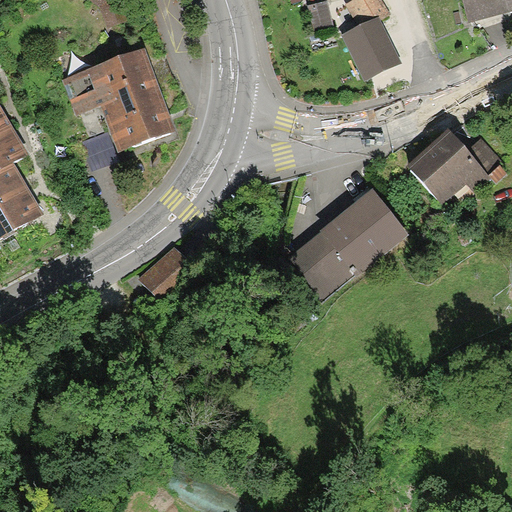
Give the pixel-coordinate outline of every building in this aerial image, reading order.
[(90,0),(101,7),(108,28),(132,19),(125,0),(90,0)] [(381,21),(394,15),(383,0),(353,0),(344,5),(355,28),(340,36),(365,85),(403,66),(381,21)] [(511,0),(464,0),(472,24),(511,12),(511,0)] [(101,110),(119,157),(177,135),(145,50),(65,81),(79,118),(101,110)] [(0,242),(47,215),(18,165),(31,157),(0,104),(0,74),(1,74),(0,73),(0,242)] [(451,131),(409,168),(443,206),(455,196),(463,205),(492,180),(490,177),(505,164),(482,138),(468,150),(451,131)] [(326,229),(288,261),(321,300),(354,272),(357,277),(409,234),(372,191),(326,229)] [(174,245),(136,281),(161,306),(198,269),(174,245)]
